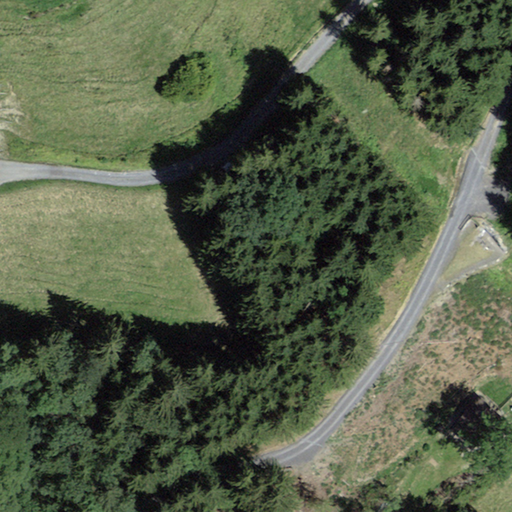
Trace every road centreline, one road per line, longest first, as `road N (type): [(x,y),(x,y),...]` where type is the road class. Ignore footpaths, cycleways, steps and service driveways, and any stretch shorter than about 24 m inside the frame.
road 1 (track): [(144,511),(196,483),(299,449),(361,384),(421,301),(459,225),(477,143),(511,74)]
road 2 (track): [(364,0),(253,120),(199,164),(149,178),(0,173)]
